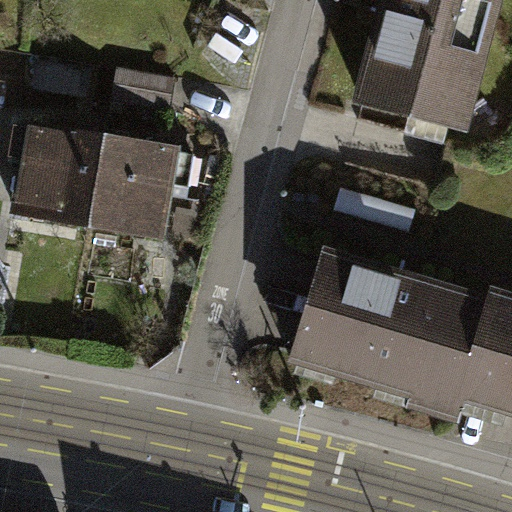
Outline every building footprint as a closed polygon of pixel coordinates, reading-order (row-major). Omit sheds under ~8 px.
[(490,0),(384,0),(357,99),(457,126),(490,0)] [(172,78),(117,70),(113,99),(167,107),(172,78)] [(13,209),(89,221),(102,137),(12,124),(7,154),(21,156),(13,209)] [(189,151),(102,137),(89,221),(162,232),(170,181),(184,183),(189,151)] [(414,207),(341,185),(333,211),(406,232),(414,207)] [(454,413),(456,408),(488,306),(321,253),(290,353),(298,355),(294,367),(332,379),(336,367),(376,380),(371,394),(412,407),(415,401),(454,413)] [(511,298),(493,292),(488,306),(456,408),(501,422),(506,407),(511,409),(511,298)]
